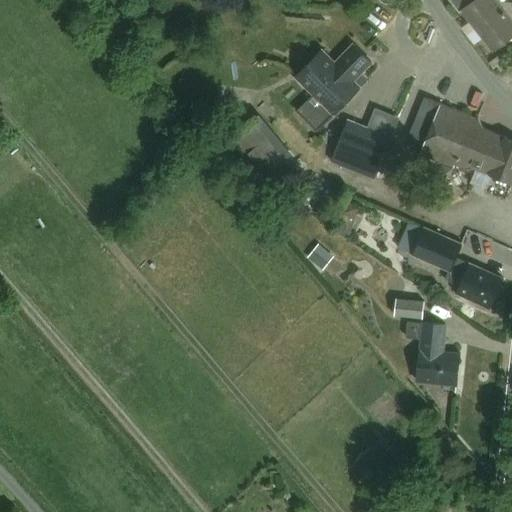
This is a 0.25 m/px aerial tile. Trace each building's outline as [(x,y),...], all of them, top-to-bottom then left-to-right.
[(451,0),(461,12),(463,11),(494,51),(511,37),(511,21),(495,0),(451,0)] [(318,129),(332,114),(334,115),(361,88),(354,82),(372,63),(353,45),(335,63),(322,50),(315,57),(310,58),(302,66),(302,71),(295,77),(313,95),(298,109),(318,129)] [(426,98),(425,98),(417,117),(434,124),(419,162),(439,170),(442,163),(454,168),(455,164),(467,170),(474,168),(511,183),(511,140),(484,129),(478,119),(442,104),(435,101),(438,92),(430,88),(426,98)] [(260,114),(228,141),(277,199),(297,182),(285,168),(297,158),(260,114)] [(348,119),(334,156),(378,173),(392,136),(348,119)] [(349,202),(343,212),(353,218),(359,207),(349,202)] [(425,230),(413,256),(450,271),(446,281),(460,287),(457,293),(491,308),(503,279),(452,255),(458,242),(425,230)] [(334,256),(318,243),(308,257),(324,269),(334,256)] [(422,319),(423,301),(395,299),(394,317),(422,319)] [(447,325),(408,321),(406,337),(422,339),(417,382),(457,386),(460,354),(444,352),(447,325)]
